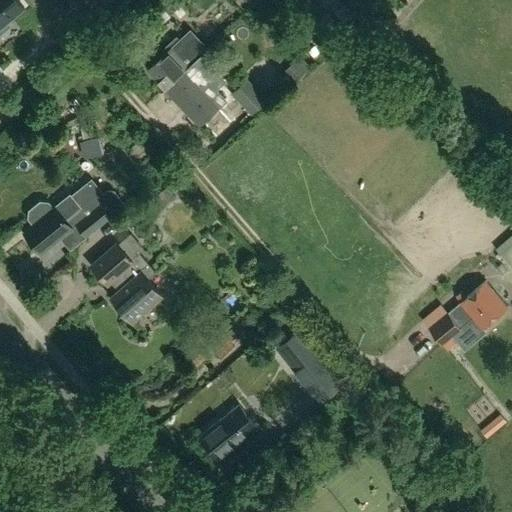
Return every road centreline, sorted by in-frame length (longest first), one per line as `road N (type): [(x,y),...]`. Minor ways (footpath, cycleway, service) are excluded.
road 1 (secondary): [(159,511),(0,324)]
road 2 (residential): [(0,120),(139,0)]
